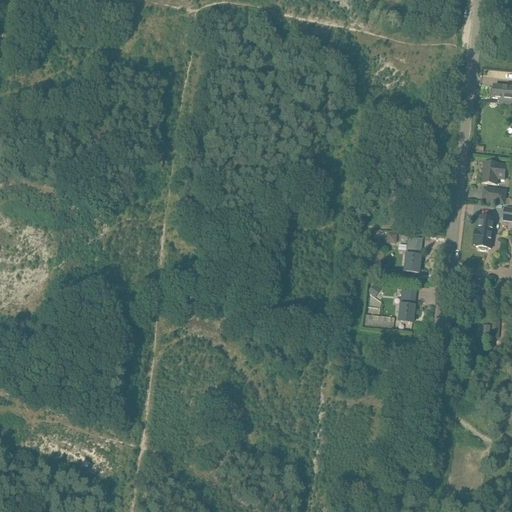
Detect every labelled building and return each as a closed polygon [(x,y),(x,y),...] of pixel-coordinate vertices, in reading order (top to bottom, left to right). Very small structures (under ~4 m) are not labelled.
[(511,88),(494,87),(493,99),(500,100),(499,108),(500,110),(502,111),(505,112),(507,111),(509,110),(510,108),(510,105),(511,105),(511,88)] [(506,166),(495,165),(485,164),(482,184),(492,185),(497,186),(498,180),(505,181),(506,166)] [(483,202),(505,205),(506,199),(507,192),(485,189),(483,202)] [(511,210),(505,209),(503,221),(511,222),(511,210)] [(485,252),(487,250),(490,250),(494,221),(480,218),(478,232),(475,232),(473,246),(475,247),(475,248),(478,249),(480,251),(481,252),(483,252),(485,252)] [(373,232),(372,243),(396,243),(396,232),(373,232)] [(420,257),(422,240),(408,239),(406,255),(404,273),(418,275),(419,262),(417,262),(418,257),(420,258),(420,257)] [(375,298),(382,289),(375,284),(369,294),(375,298)] [(398,324),(412,325),(413,312),(411,312),(412,308),(414,308),(414,307),(416,291),(402,289),(400,306),(398,324)] [(393,328),(394,319),(365,316),(365,325),(393,328)]
